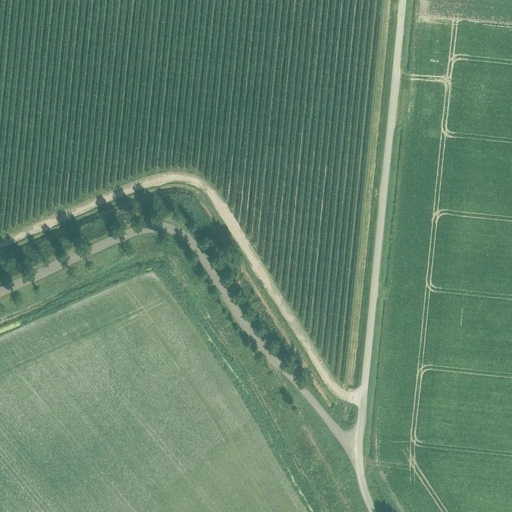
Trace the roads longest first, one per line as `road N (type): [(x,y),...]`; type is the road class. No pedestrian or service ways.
road 1 (unclassified): [(0,290),(148,228),(171,227),(187,237),(258,346),(316,403),(359,463)]
road 2 (tertiary): [(359,463),(404,0)]
